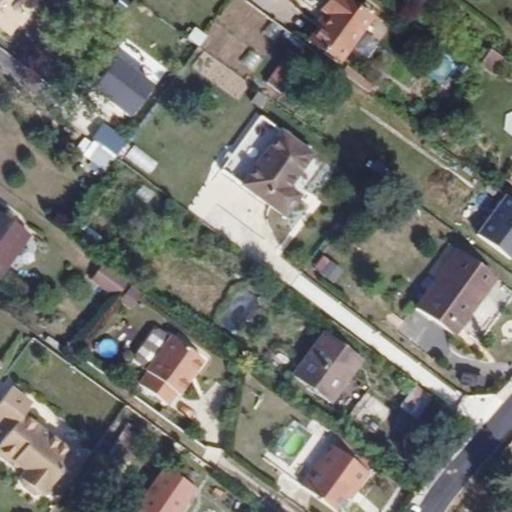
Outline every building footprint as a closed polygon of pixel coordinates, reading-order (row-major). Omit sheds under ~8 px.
[(3,0),(0,0),(0,1),(0,7),(9,14),(14,8),(3,0)] [(350,0),(305,0),(290,20),(320,42),(350,0)] [(264,74),(284,45),(269,35),(248,63),(264,74)] [(487,44),(477,57),(491,67),(500,53),(487,44)] [(251,82),(242,76),(237,83),(245,89),(251,82)] [(90,126),(114,146),(125,132),(99,114),(90,126)] [(299,138),(268,115),(229,171),(273,201),(287,181),(277,172),(299,138)] [(148,174),(158,162),(132,143),(123,156),(148,174)] [(488,180),(477,171),(472,181),(483,188),(488,180)] [(473,195),(462,185),(453,197),(464,206),(473,195)] [(511,225),(511,206),(494,194),(471,226),(498,246),(511,225)] [(0,255),(24,222),(0,203),(0,255)] [(85,225),(77,239),(97,250),(105,236),(85,225)] [(498,276),(459,246),(417,303),(456,333),(498,276)] [(93,265),(120,285),(131,270),(104,248),(93,265)] [(320,253),(311,266),(333,281),(342,268),(320,253)] [(153,317),(137,338),(153,350),(171,325),(159,316),(153,317)] [(171,325),(153,350),(188,374),(190,363),(194,364),(204,349),(171,325)] [(362,356),(321,326),(290,370),(331,400),(362,356)] [(153,350),(137,338),(134,344),(134,350),(147,359),(153,350)] [(275,345),(268,360),(288,369),(294,354),(275,345)] [(153,350),(147,359),(149,360),(140,373),(168,394),(175,384),(179,385),(188,374),(153,350)] [(0,414),(14,424),(0,444),(0,446),(17,459),(19,456),(30,464),(28,467),(26,470),(29,472),(30,479),(41,486),(48,485),(51,487),(80,444),(26,408),(34,396),(13,381),(0,399),(0,414)] [(412,384),(398,404),(416,417),(431,397),(412,384)] [(367,464),(374,453),(338,425),(331,436),(367,464)] [(343,488),(347,490),(367,464),(331,436),(310,462),(343,488)] [(17,459),(28,467),(30,464),(19,456),(17,459)] [(167,511),(189,480),(159,461),(134,498),(129,495),(117,511),(167,511)] [(333,502),(343,488),(310,462),(300,477),(333,502)]
